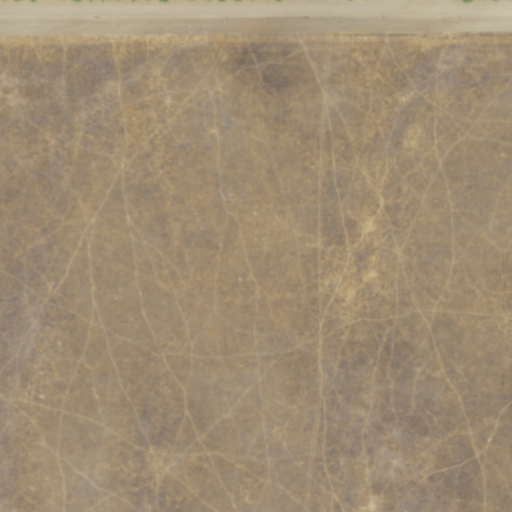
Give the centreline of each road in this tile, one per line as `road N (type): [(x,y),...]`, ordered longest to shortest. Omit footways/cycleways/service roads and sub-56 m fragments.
road 1 (track): [(511,28),(0,31)]
road 2 (track): [(0,8),(511,6)]
